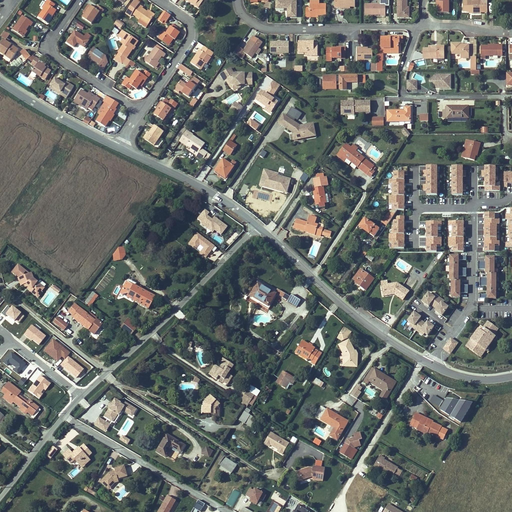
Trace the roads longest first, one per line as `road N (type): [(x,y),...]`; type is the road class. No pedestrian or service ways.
road 1 (unclassified): [(0,497),(69,410),(258,226)]
road 2 (unknown): [(116,382),(261,471),(291,466),(309,452)]
road 3 (tertiary): [(422,360),(359,320),(258,226)]
road 4 (residential): [(421,25),(263,29),(245,18),(237,0)]
road 5 (residential): [(428,363),(471,304),(473,201)]
road 6 (residential): [(332,509),(422,360)]
road 7 (residential): [(142,111),(56,59),(53,35),(78,0)]
road 8 (tertiary): [(258,226),(209,191),(116,146)]
road 9 (unknown): [(304,314),(371,200),(371,182)]
road 10 (residential): [(157,0),(192,31),(142,111)]
road 11 (tertiary): [(116,146),(0,80)]
